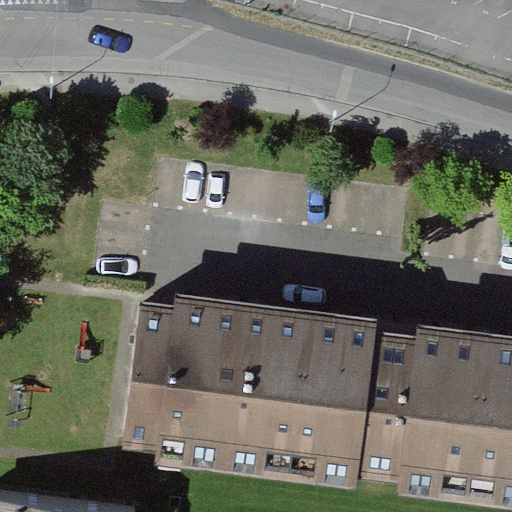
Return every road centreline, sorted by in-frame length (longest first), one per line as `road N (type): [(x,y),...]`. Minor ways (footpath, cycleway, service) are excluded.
road 1 (tertiary): [(121,38),(210,46),(321,72),(511,130)]
road 2 (tertiary): [(0,36),(121,38)]
